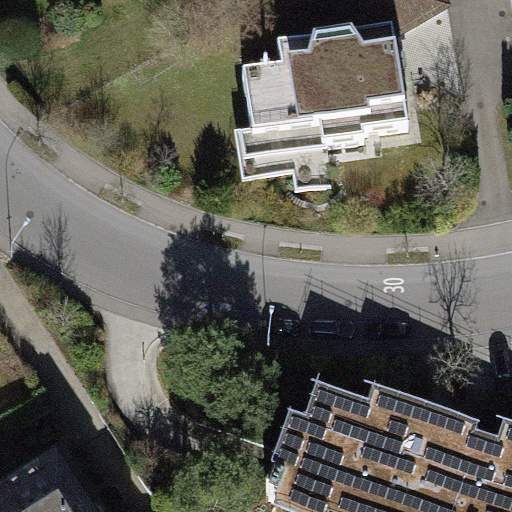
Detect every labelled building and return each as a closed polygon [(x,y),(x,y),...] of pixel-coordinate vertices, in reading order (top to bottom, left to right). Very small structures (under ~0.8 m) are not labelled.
[(337,0),(344,39),(393,32),(442,7),(437,0),(337,0)] [(406,129),(393,32),(344,39),(276,48),(279,76),(242,81),(250,142),(316,133),(319,152),(363,146),(362,135),(406,129)] [(305,427),(289,422),(264,497),(311,511),(475,511),(497,447),(471,439),(474,430),(371,397),(366,414),(314,397),(305,427)] [(511,511),(511,432),(502,430),(497,447),(475,511),(511,511)] [(87,511),(54,460),(0,494),(0,511),(87,511)]
